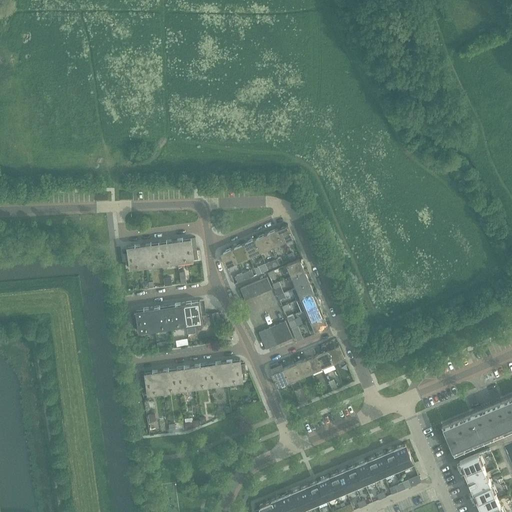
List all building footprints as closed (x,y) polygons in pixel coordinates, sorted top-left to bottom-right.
[(277,229),(282,242),(293,237),(288,225),(277,229)] [(266,234),(271,246),(282,242),(277,229),(266,234)] [(255,239),(260,251),(271,246),(266,234),(255,239)] [(190,237),(127,246),(130,268),(194,259),(193,259),(191,237),(190,237)] [(244,243),(249,256),(260,251),(255,239),(244,243)] [(233,248),(238,260),(249,256),(244,243),(233,248)] [(221,253),(227,265),(238,260),(233,248),(221,253)] [(287,265),(292,276),(304,271),(299,260),(287,265)] [(243,273),(245,278),(253,275),(251,269),(247,271),(243,273)] [(292,276),(296,286),(297,287),(308,282),(304,271),(292,276)] [(235,276),(238,282),(245,278),(243,273),(235,276)] [(261,280),(266,291),(271,289),(267,278),(261,280)] [(256,282),(261,293),(266,291),(261,280),(256,282)] [(251,284),(256,295),(261,293),(256,282),(251,284)] [(291,289),(296,300),(313,292),(308,282),(297,287),(296,286),(291,289)] [(246,286),(251,297),(256,295),(251,284),(246,286)] [(241,289),(245,299),(251,297),(246,286),(241,289)] [(301,311),(306,309),(318,304),(313,292),(296,300),(301,311)] [(136,314),(132,314),(132,317),(133,317),(133,318),(132,318),(133,322),(137,322),(139,331),(154,329),(170,327),(186,324),(187,333),(196,332),(194,323),(202,322),(202,316),(207,315),(206,313),(205,300),(199,300),(183,303),(167,305),(151,307),(136,309),(136,314)] [(306,309),(310,319),(311,320),(322,315),(318,304),(306,309)] [(306,321),(310,333),(315,331),(315,330),(327,325),(322,315),(311,320),(310,319),(306,321)] [(284,334),(285,333),(289,332),(285,321),(279,323),(284,334)] [(279,336),(280,335),(284,334),(279,323),(274,325),(279,336)] [(274,338),(276,337),(279,336),(274,325),(269,327),(274,338)] [(268,340),(272,339),(274,338),(269,327),(264,329),(268,340)] [(263,342),(268,341),(268,340),(264,329),(259,331),(263,342)] [(316,354),(321,366),(332,362),(327,349),(325,345),(321,347),(323,351),(316,354)] [(327,349),(332,362),(344,357),(339,345),(327,349)] [(305,358),(310,371),(321,366),(316,354),(305,358)] [(294,363),(300,375),(310,371),(305,358),(294,363)] [(140,374),(143,394),(147,393),(147,394),(242,381),(241,373),(246,372),(246,369),(245,363),(243,363),(240,364),(239,359),(144,372),(144,374),(140,374)] [(283,368),(288,380),(300,375),(294,363),(283,368)] [(272,372),(277,385),(288,380),(283,368),(272,372)] [(334,379),(328,381),(332,390),(337,388),(334,379)] [(511,395),(501,401),(472,413),(442,426),(452,449),(482,436),(511,424),(511,423),(511,395)] [(405,443),(395,448),(404,468),(414,464),(405,443)] [(395,448),(385,452),(393,470),(394,472),(404,468),(395,448)] [(385,452),(376,456),(384,474),(393,470),(385,452)] [(503,511),(488,476),(486,470),(479,453),(459,461),(467,479),(464,480),(466,484),(466,485),(469,483),(480,511),(503,511)] [(376,456),(367,460),(375,480),(385,476),(384,474),(376,456)] [(366,460),(357,464),(365,484),(375,480),(367,460),(366,460)] [(357,464),(347,468),(356,488),(365,484),(357,464)] [(347,468),(338,472),(346,490),(347,492),(356,488),(347,468)] [(338,472),(329,476),(336,494),(346,490),(338,472)] [(418,474),(408,478),(411,486),(421,481),(418,474)] [(328,476),(318,480),(319,480),(326,498),(327,500),(337,496),(336,494),(329,476),(328,476)] [(319,480),(309,484),(317,502),(326,498),(319,480)] [(309,484),(300,488),(307,506),(317,502),(309,484)] [(291,492),(290,492),(298,510),(307,506),(300,488),(291,492)] [(290,492),(280,496),(287,511),(298,511),(298,510),(290,492)] [(287,511),(280,496),(271,500),(275,511),(287,511)] [(262,510),(257,511),(275,511),(271,500),(260,504),(262,510)]
